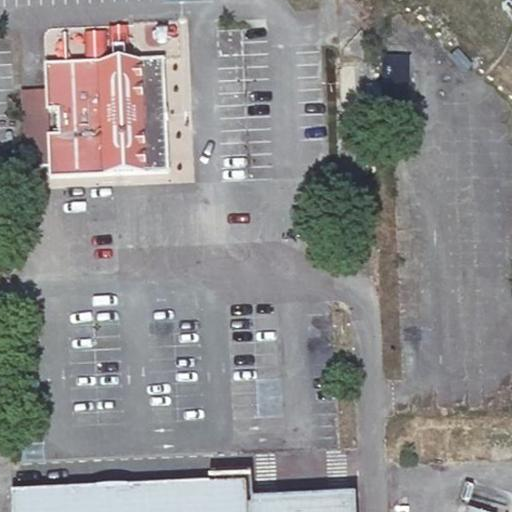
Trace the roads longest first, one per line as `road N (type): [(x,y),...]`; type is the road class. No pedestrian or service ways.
road 1 (unknown): [(256,13),(385,50),(406,61),(430,91),(451,181),(450,407)]
road 2 (unknown): [(256,13),(198,19),(191,37),(203,458)]
road 3 (unknown): [(256,13),(275,450)]
